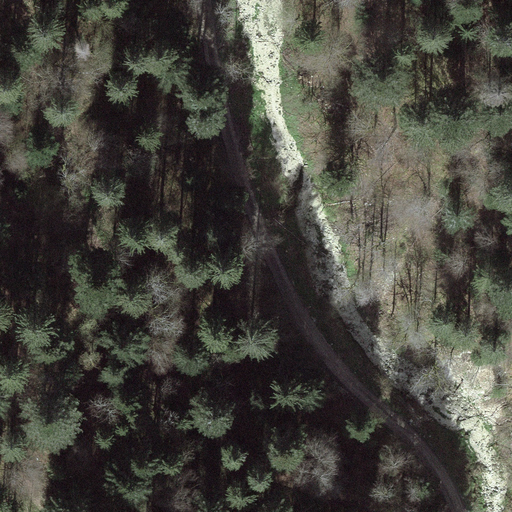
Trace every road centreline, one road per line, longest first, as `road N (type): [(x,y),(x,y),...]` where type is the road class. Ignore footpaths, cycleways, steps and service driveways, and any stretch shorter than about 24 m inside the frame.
road 1 (track): [(17,0),(97,245),(160,372),(263,471),(373,511)]
road 2 (track): [(459,511),(423,450),(333,366),(292,297),(222,103),(206,0)]
road 3 (track): [(0,183),(26,462),(47,511)]
